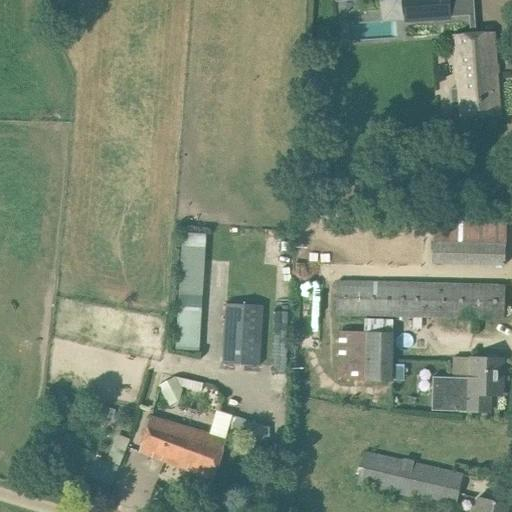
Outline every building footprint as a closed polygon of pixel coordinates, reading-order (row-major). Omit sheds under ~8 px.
[(363,0),(335,0),(337,40),(403,38),(402,0),(364,2),(363,0)] [(469,16),(470,36),(476,36),(473,0),(404,0),(406,20),(469,16)] [(492,35),(476,36),(470,36),(456,37),(459,88),(449,89),(451,118),(497,115),(492,35)] [(312,132),(311,185),(331,186),(332,132),(312,132)] [(434,214),(433,241),(432,265),(505,267),(506,244),(507,216),(434,214)] [(181,249),(174,353),(198,354),(204,250),(181,249)] [(337,280),(335,315),(504,320),(506,284),(337,280)] [(317,328),(318,303),(304,302),(303,327),(317,328)] [(259,366),(263,306),(225,304),(221,364),(259,366)] [(338,331),(337,380),(391,381),(392,333),(338,331)] [(503,359),(470,358),(469,377),(460,377),(459,411),(489,412),(490,397),(502,397),(503,359)] [(175,376),(158,385),(165,398),(182,389),(175,376)] [(201,391),(203,383),(175,377),(181,387),(201,391)] [(388,395),(320,386),(317,402),(386,411),(388,395)] [(213,479),(226,440),(152,417),(140,454),(213,479)] [(100,480),(113,485),(130,439),(117,434),(100,480)] [(366,451),(359,486),(456,508),(464,474),(366,451)] [(507,511),(510,506),(478,498),(474,511),(507,511)]
